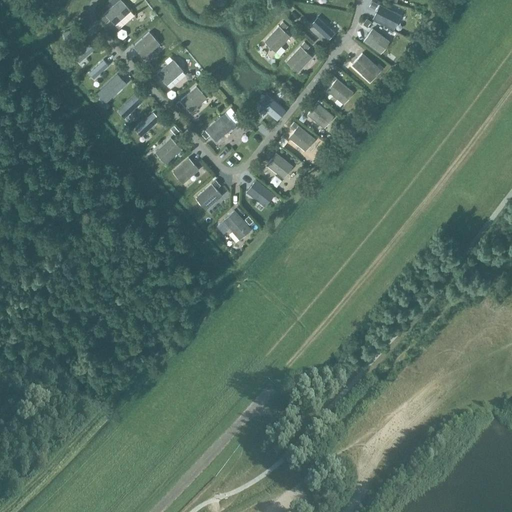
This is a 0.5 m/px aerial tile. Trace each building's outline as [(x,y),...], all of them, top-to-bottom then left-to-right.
[(122,0),(118,0),(104,13),(115,25),(131,11),(122,0)] [(331,0),(331,11),(347,11),(347,1),(331,0)] [(380,5),(373,18),(390,27),(397,13),(380,5)] [(317,17),(311,24),(328,40),(334,33),(317,17)] [(81,26),(63,32),(65,39),(84,33),(81,26)] [(278,26),(265,41),(275,51),(289,36),(278,26)] [(121,27),(115,34),(122,40),(128,32),(121,27)] [(372,29),(363,41),(380,53),(389,41),(372,29)] [(149,32),(133,46),(143,58),(160,43),(149,32)] [(89,44),(74,57),(79,62),(94,49),(89,44)] [(311,57),(300,47),(286,61),(297,72),(311,57)] [(371,75),(371,74),(373,72),(374,71),(375,70),(376,68),(377,67),(362,54),(352,65),(362,74),(363,75),(366,78),(368,78),(371,75)] [(172,58),(156,73),(167,85),(183,71),(172,58)] [(103,60),(89,73),(94,78),(108,65),(103,60)] [(117,73),(100,90),(109,99),(126,83),(117,73)] [(352,92),(336,79),(327,90),(343,103),(352,92)] [(196,85),(180,100),(190,112),(206,98),(196,85)] [(172,87),(164,91),(169,99),(176,95),(172,87)] [(136,94),(118,111),(124,118),(142,101),(136,94)] [(267,95),(259,104),(277,120),(285,110),(267,95)] [(333,116),(317,103),(307,114),(323,127),(333,116)] [(153,112),(134,129),(141,136),(159,119),(153,112)] [(224,114),(206,130),(216,141),(234,125),(224,114)] [(314,138),(298,126),(289,137),(304,150),(314,138)] [(171,138),(155,152),(165,163),(181,149),(171,138)] [(279,154),(269,166),(287,180),(297,168),(279,154)] [(189,158),(173,172),(182,183),(198,169),(189,158)] [(276,184),(280,179),(274,175),(270,181),(276,184)] [(256,180),(247,192),(263,204),(272,193),(256,180)] [(211,184),(196,198),(206,210),(222,195),(211,184)] [(249,209),(243,209),(243,213),(252,213),(252,201),(246,201),(246,207),(249,207),(249,209)] [(234,210),(223,220),(232,231),(232,232),(236,235),(237,236),(241,232),(241,231),(243,230),(245,229),(246,228),(247,226),(248,225),(234,210)]
